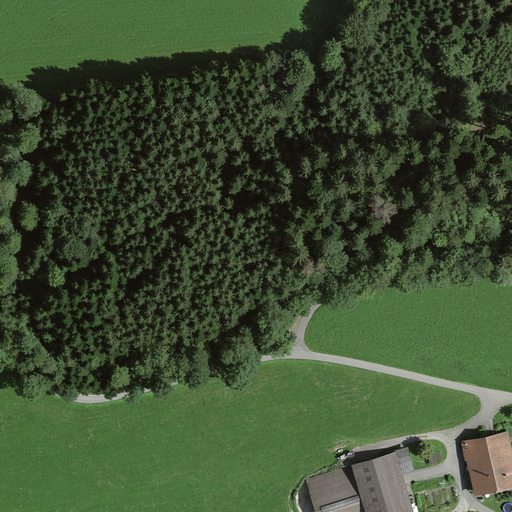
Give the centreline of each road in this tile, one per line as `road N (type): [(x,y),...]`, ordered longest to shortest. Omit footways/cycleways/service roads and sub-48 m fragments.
road 1 (unclassified): [(511,397),(296,353),(82,399),(0,358)]
road 2 (track): [(296,353),(309,311),(333,292),(511,266)]
road 3 (track): [(475,128),(493,268)]
road 4 (track): [(455,0),(475,128)]
